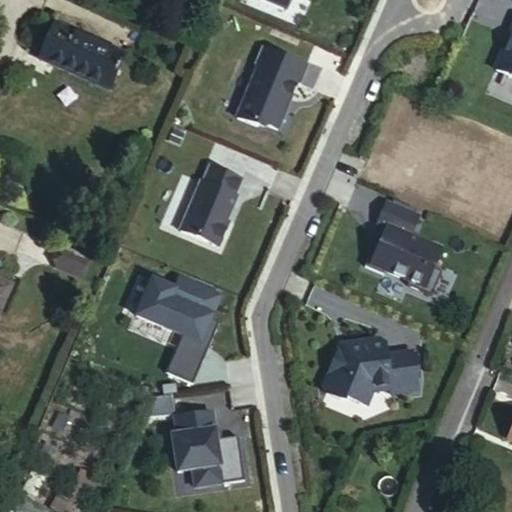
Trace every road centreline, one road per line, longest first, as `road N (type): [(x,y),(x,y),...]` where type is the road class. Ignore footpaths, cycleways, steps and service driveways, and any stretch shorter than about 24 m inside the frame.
road 1 (residential): [(291,511),(261,312),(387,25),(422,0)]
road 2 (residential): [(417,511),(511,280)]
